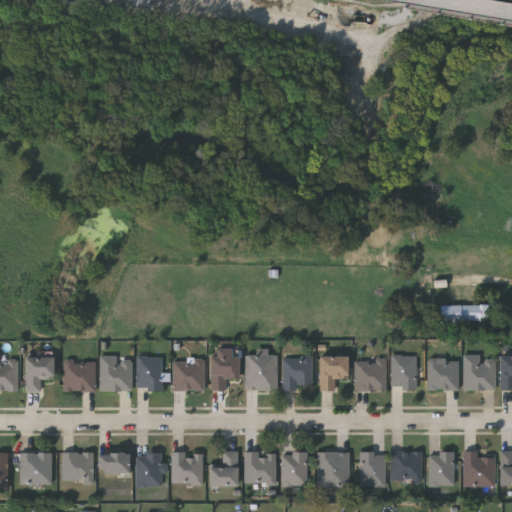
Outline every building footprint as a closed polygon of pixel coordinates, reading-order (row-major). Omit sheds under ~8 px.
[(442,306),(443,325),(462,325),(462,321),(490,321),(490,305),(442,306)] [(237,376),(225,376),(225,388),(209,388),(209,346),(237,346),(237,376)] [(244,353),(276,353),(276,388),(244,388),(244,353)] [(464,388),(464,353),(482,353),(482,355),(495,355),(495,388),(464,388)] [(511,388),(500,388),(500,353),(511,353),(511,388)] [(335,388),(319,388),(318,354),(347,354),(347,375),(334,375),(335,388)] [(417,354),(417,386),(391,386),(391,354),(417,354)] [(52,378),(41,378),(41,390),(24,390),(24,355),(52,355),(52,378)] [(99,389),(99,355),(130,355),(130,389),(99,389)] [(160,355),(160,388),(135,388),(135,355),(160,355)] [(282,355),(311,355),(311,386),(282,386),(282,355)] [(203,388),(171,388),(171,357),(203,357),(203,388)] [(354,358),(386,358),(386,389),(354,389),(354,358)] [(17,390),(0,390),(0,359),(17,359),(17,390)] [(94,389),(63,389),(63,359),(94,359),(94,389)] [(458,388),(428,388),(428,359),(458,359),(458,388)] [(236,449),(236,484),(207,484),(207,464),(220,464),(220,449),(236,449)] [(511,483),(500,483),(500,449),(511,449),(511,483)] [(93,450),(93,481),(62,481),(62,450),(93,450)] [(170,450),(201,450),(201,482),(170,482),(170,450)] [(275,483),(244,483),(244,450),(275,450),(275,483)] [(307,450),(307,485),(282,485),(282,450),(307,450)] [(317,450),(349,450),(349,486),(317,486),(317,450)] [(385,450),(385,485),(360,485),(360,450),(385,450)] [(391,481),(391,450),(422,450),(422,481),(391,481)] [(455,485),(429,485),(429,450),(455,450),(455,485)] [(494,485),(463,485),(463,450),(478,450),(478,456),(494,456),(494,485)] [(8,489),(0,489),(0,451),(8,451),(8,489)] [(52,451),(52,483),(19,483),(19,451),(52,451)] [(128,451),(128,471),(98,471),(98,451),(128,451)] [(135,485),(135,451),(162,451),(162,485),(135,485)]
